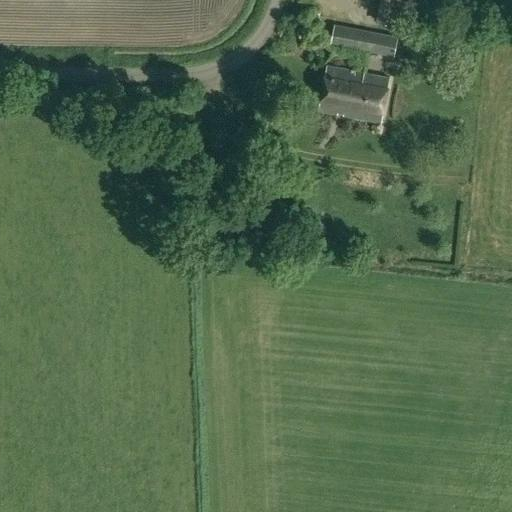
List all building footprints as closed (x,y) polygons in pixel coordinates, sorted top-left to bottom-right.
[(402,27),(406,0),(380,0),(376,23),(402,27)] [(335,25),(332,43),(395,55),(398,38),(335,25)] [(422,52),(425,38),(409,35),(407,50),(422,52)] [(465,45),(437,40),(435,53),(463,57),(465,45)] [(381,122),(390,78),(327,66),(318,110),(381,122)] [(276,227),(280,204),(260,201),(257,223),(276,227)] [(303,205),(297,204),(295,204),(289,233),(297,234),(303,205)] [(315,238),(324,235),(326,225),(318,218),(308,222),(307,232),(315,238)]
